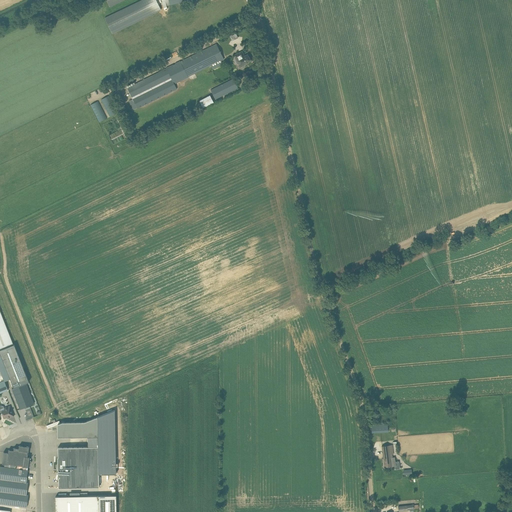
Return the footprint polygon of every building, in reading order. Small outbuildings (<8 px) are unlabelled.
[(88,0),(91,6),(88,8),(89,11),(93,9),(96,14),(124,0),(88,0)] [(141,0),(105,18),(112,33),(161,10),(158,4),(162,2),(161,0),(141,0)] [(216,44),(127,88),(133,99),(128,101),(133,110),(177,88),(174,84),(224,59),(216,44)] [(241,52),(233,56),(239,68),(248,64),(248,63),(252,61),(248,53),(243,56),(241,52)] [(210,90),(215,99),(238,88),(234,79),(210,90)] [(109,96),(101,100),(110,116),(117,113),(109,96)] [(98,101),(90,105),(99,122),(106,118),(98,101)] [(0,310),(0,347),(13,343),(0,310)] [(0,350),(0,352),(14,388),(29,382),(14,345),(0,350)] [(0,382),(0,392),(8,390),(5,380),(0,382)] [(12,389),(20,409),(34,404),(26,383),(14,388),(12,389)] [(1,411),(4,418),(7,417),(8,419),(14,416),(10,406),(4,408),(5,410),(1,411)] [(58,457),(58,478),(59,488),(99,487),(99,474),(116,474),(116,464),(114,410),(98,417),(85,422),(64,422),(63,422),(57,424),(58,437),(88,437),(89,437),(89,447),(88,447),(58,447),(58,457)] [(371,425),(372,433),(388,432),(387,424),(371,425)] [(392,445),(382,446),(384,467),(391,467),(391,466),(395,466),(395,469),(400,469),(399,462),(395,462),(395,457),(392,457),(392,454),(393,454),(392,445)] [(8,453),(4,452),(2,463),(5,464),(4,467),(20,469),(20,466),(28,467),(30,457),(28,457),(29,447),(19,446),(19,448),(14,448),(14,450),(9,450),(8,453)] [(20,469),(4,467),(0,466),(0,503),(27,507),(28,495),(27,495),(28,483),(26,482),(28,470),(20,469)] [(70,496),(55,496),(55,511),(116,511),(116,495),(99,495),(79,496),(70,496)]
